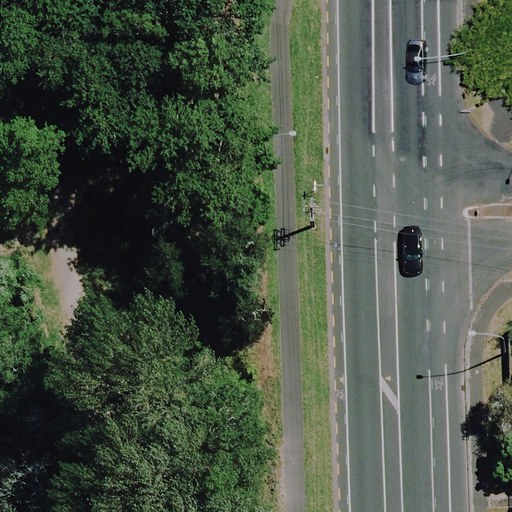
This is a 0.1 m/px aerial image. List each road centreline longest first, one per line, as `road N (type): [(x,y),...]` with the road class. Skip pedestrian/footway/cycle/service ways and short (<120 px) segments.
road 1 (secondary): [(394,511),(385,206)]
road 2 (secondary): [(385,206),(382,0)]
road 3 (residential): [(385,206),(511,208)]
